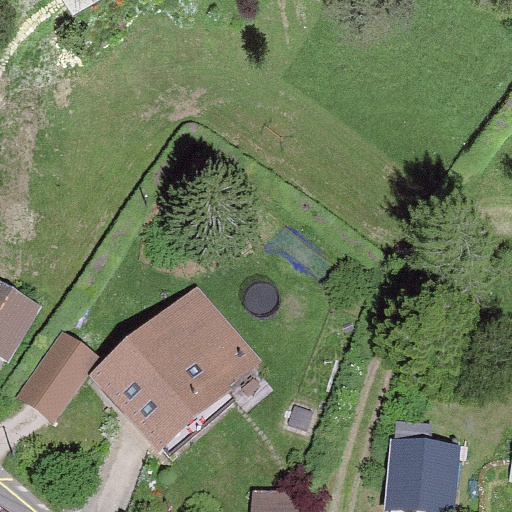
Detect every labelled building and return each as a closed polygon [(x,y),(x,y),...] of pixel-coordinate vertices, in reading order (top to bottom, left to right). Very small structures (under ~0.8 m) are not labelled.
[(60,0),(71,18),(102,0),(60,0)] [(40,308),(0,284),(0,354),(9,360),(40,308)] [(96,373),(164,449),(263,362),(194,286),(96,373)] [(425,334),(457,350),(482,303),(450,286),(425,334)] [(19,397),(53,419),(97,352),(64,330),(19,397)] [(457,511),(461,444),(389,440),(384,511),(457,511)] [(299,511),(301,490),(254,488),(252,511),(299,511)]
